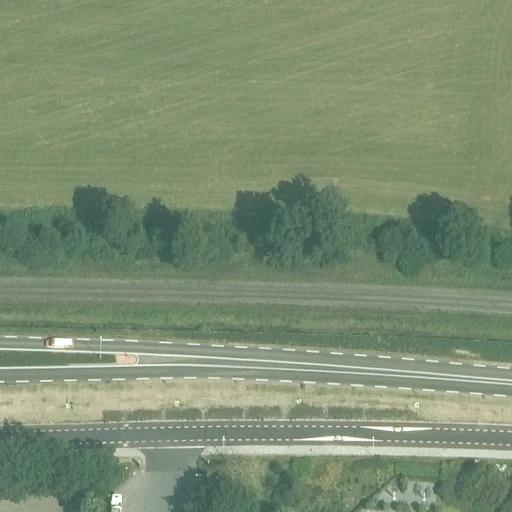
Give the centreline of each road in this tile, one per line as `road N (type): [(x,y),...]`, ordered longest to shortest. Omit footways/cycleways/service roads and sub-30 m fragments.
road 1 (unclassified): [(0,434),(511,437)]
road 2 (primary): [(511,380),(182,363)]
road 3 (primary): [(182,363),(135,348),(0,345)]
road 4 (primary): [(0,375),(136,374),(182,363)]
